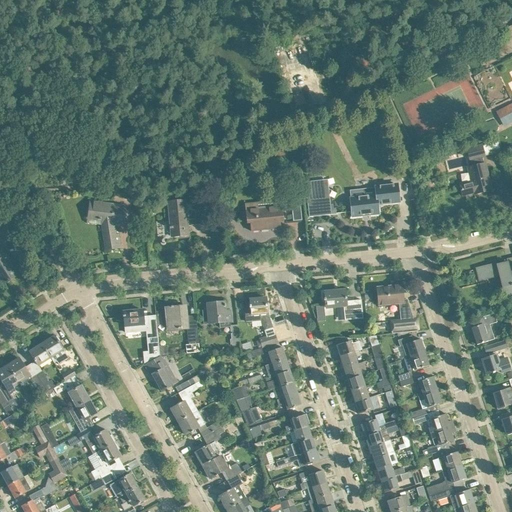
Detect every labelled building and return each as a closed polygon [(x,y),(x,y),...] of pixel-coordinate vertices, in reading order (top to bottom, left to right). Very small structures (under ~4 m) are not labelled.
[(511,103),(496,112),(504,127),(511,122),(511,103)] [(443,136),(447,146),(462,140),(458,130),(443,136)] [(472,182),(460,185),(460,186),(462,195),(474,193),(474,194),(491,190),(489,180),(485,163),(483,163),(482,158),(486,157),(485,156),(501,152),(499,142),(482,145),(482,144),(466,148),(469,161),(471,160),(473,166),(468,167),(472,182)] [(331,215),(331,214),(329,196),(328,197),(326,185),(321,180),(305,182),(309,217),(331,215)] [(375,194),(349,197),(351,213),(352,213),(352,216),(370,214),(370,212),(378,212),(378,214),(378,213),(377,201),(399,199),(397,184),(374,187),(375,194)] [(300,199),(291,200),(293,221),(302,220),(300,199)] [(186,200),(167,202),(169,227),(169,229),(170,229),(171,237),(189,235),(188,226),(196,225),(208,224),(208,222),(214,221),(212,210),(207,211),(195,212),(195,219),(187,220),(186,200)] [(115,235),(113,226),(113,221),(124,220),(126,206),(102,203),(102,202),(90,201),(89,209),(91,209),(90,217),(98,218),(98,220),(100,220),(101,219),(104,219),(103,223),(102,223),(106,249),(120,247),(118,235),(115,235)] [(280,201),(246,204),(247,214),(246,215),(247,223),(246,223),(246,224),(250,223),(251,231),(281,228),(280,222),(284,222),(284,221),(283,222),(280,201)] [(0,223),(0,230),(5,240),(11,237),(3,222),(0,223)] [(2,249),(0,249),(0,270),(8,283),(9,282),(9,280),(17,275),(8,260),(9,260),(2,249)] [(479,280),(489,278),(499,275),(505,296),(511,294),(511,268),(509,270),(507,263),(497,265),(492,267),(492,265),(476,269),(479,280)] [(377,288),(378,298),(378,305),(398,303),(399,313),(401,313),(402,323),(389,324),(390,334),(418,331),(407,299),(403,300),(402,285),(392,285),(392,287),(377,288)] [(325,294),(323,294),(324,301),(325,301),(326,308),(327,308),(344,306),(344,313),(345,320),(363,318),(361,300),(358,300),(350,301),(346,301),(345,290),(325,292),(325,294)] [(245,309),(246,319),(246,322),(261,320),(266,337),(260,339),(262,348),(278,343),(268,313),(266,298),(250,300),(250,305),(249,306),(249,308),(250,308),(250,309),(245,310),(245,309)] [(209,303),(210,310),(203,311),(204,324),(219,323),(220,328),(230,327),(231,339),(230,339),(231,345),(239,344),(237,325),(231,325),(230,311),(225,311),(225,307),(226,306),(225,305),(224,305),(224,302),(209,303)] [(167,308),(168,318),(169,329),(181,328),(182,329),(187,329),(189,344),(186,345),(187,354),(200,352),(196,316),(186,317),(185,306),(173,307),(173,306),(171,306),(171,307),(167,308)] [(323,306),(316,307),(317,314),(324,313),(323,306)] [(124,315),(123,315),(123,317),(124,317),(125,326),(124,326),(125,333),(142,331),(149,330),(148,327),(147,317),(143,317),(142,310),(124,312),(124,315)] [(497,322),(494,314),(491,315),(473,321),(475,327),(471,328),(477,345),(494,339),(490,324),(497,322)] [(55,336),(42,344),(51,358),(51,357),(54,363),(57,361),(59,364),(69,358),(64,351),(63,352),(62,351),(63,350),(59,343),(59,342),(58,340),(58,341),(55,336)] [(369,336),(372,346),(379,344),(376,336),(369,336)] [(401,339),(387,344),(389,350),(402,345),(401,339)] [(420,339),(411,342),(406,344),(409,352),(404,353),(406,358),(404,359),(425,352),(420,339)] [(488,354),(490,357),(482,360),(487,374),(492,372),(493,373),(495,373),(494,372),(500,370),(501,373),(510,370),(506,358),(503,349),(506,348),(504,340),(484,347),(486,354),(488,354)] [(350,341),(346,342),(336,345),(340,357),(362,349),(359,341),(351,344),(350,341)] [(42,344),(29,352),(34,359),(33,359),(34,362),(30,365),(47,393),(55,387),(51,380),(49,382),(42,371),(41,371),(38,366),(51,358),(42,344)] [(160,356),(159,344),(150,345),(152,361),(153,360),(160,356)] [(382,355),(379,344),(372,346),(371,347),(375,358),(382,355)] [(282,347),(273,350),(268,352),(272,364),(265,366),(286,359),(282,347)] [(264,354),(262,348),(246,353),(248,359),(264,354)] [(340,357),(344,368),(358,363),(356,357),(360,356),(359,351),(340,357)] [(425,352),(404,359),(409,372),(429,366),(425,352)] [(382,356),(382,355),(375,358),(369,360),(370,363),(375,362),(378,370),(384,367),(380,356),(382,356)] [(164,361),(161,356),(160,356),(153,360),(152,361),(144,365),(150,363),(155,373),(152,375),(161,391),(171,386),(171,385),(177,382),(165,360),(164,361)] [(19,358),(8,366),(19,383),(30,376),(43,396),(45,394),(47,393),(30,365),(25,367),(19,358)] [(290,370),(286,359),(265,366),(269,377),(290,370)] [(361,375),(358,363),(344,368),(347,380),(361,375)] [(8,366),(0,370),(0,378),(2,382),(0,382),(0,389),(0,390),(12,409),(14,413),(19,409),(17,406),(13,399),(11,394),(15,390),(13,387),(19,383),(8,366)] [(384,368),(384,367),(378,370),(379,369),(383,380),(388,379),(384,368)] [(72,369),(62,376),(65,381),(75,375),(76,375),(72,369)] [(293,382),(290,370),(269,377),(265,379),(269,390),(279,386),(293,382)] [(413,377),(411,372),(390,378),(392,384),(400,381),(413,377)] [(260,375),(239,382),(240,387),(245,385),(262,380),(260,375)] [(365,386),(361,375),(347,380),(351,391),(365,386)] [(415,383),(413,377),(400,381),(401,387),(415,383)] [(432,377),(423,380),(418,381),(421,389),(416,391),(418,396),(437,390),(432,377)] [(195,384),(192,379),(180,385),(183,390),(195,384)] [(391,389),(388,379),(383,380),(383,381),(376,383),(378,390),(384,388),(384,391),(391,389)] [(47,393),(45,394),(49,400),(51,398),(56,395),(66,389),(69,387),(65,381),(55,387),(47,393)] [(297,393),(293,382),(279,386),(279,387),(272,389),(276,400),(297,393)] [(198,389),(195,384),(183,390),(178,393),(183,402),(171,409),(178,422),(198,411),(191,398),(194,396),(192,393),(198,389)] [(240,387),(231,390),(236,400),(249,396),(245,385),(240,387)] [(81,386),(73,390),(68,393),(76,407),(89,399),(81,386)] [(369,398),(365,386),(351,391),(355,402),(369,398)] [(511,388),(503,391),(493,394),(495,401),(494,401),(497,409),(502,408),(502,407),(511,403),(511,388)] [(0,390),(0,389),(0,402),(3,408),(9,417),(15,413),(14,413),(12,409),(0,390)] [(441,403),(437,390),(418,396),(420,401),(425,400),(427,408),(441,403)] [(392,391),(385,393),(390,408),(397,406),(392,391)] [(301,405),(297,393),(276,400),(277,400),(279,407),(285,404),(287,410),(301,405)] [(377,395),(369,398),(355,402),(359,414),(380,407),(377,395)] [(249,409),(245,398),(242,399),(236,401),(241,412),(249,409)] [(97,413),(89,399),(76,407),(84,420),(97,413)] [(250,410),(249,409),(241,412),(248,426),(256,423),(250,409),(250,410)] [(440,416),(438,410),(412,419),(414,425),(426,421),(430,434),(453,426),(451,421),(447,422),(445,414),(440,416)] [(306,414),(290,419),(292,425),(285,427),(287,433),(294,431),(308,426),(307,422),(309,421),(306,414)] [(0,444),(4,443),(10,439),(8,435),(4,428),(7,427),(6,425),(15,419),(12,415),(9,417),(0,421),(0,444)] [(178,422),(185,435),(199,428),(192,415),(178,422)] [(511,416),(511,417),(502,420),(506,434),(511,432),(511,416)] [(376,419),(371,421),(362,424),(366,435),(396,425),(394,421),(385,423),(386,424),(378,426),(376,419)] [(277,427),(275,421),(249,429),(253,438),(262,435),(261,431),(277,427)] [(47,424),(40,427),(47,440),(54,437),(47,424)] [(396,426),(396,425),(366,435),(369,447),(383,442),(380,431),(396,426)] [(213,431),(210,426),(201,431),(204,436),(221,427),(221,426),(213,431)] [(312,438),(308,426),(294,431),(298,442),(312,438)] [(453,426),(430,434),(435,447),(422,451),(424,457),(449,448),(447,443),(454,441),(451,433),(455,432),(453,426)] [(224,432),(221,427),(204,436),(208,445),(195,452),(203,466),(222,455),(215,442),(221,438),(219,435),(224,432)] [(77,435),(69,439),(72,446),(81,441),(92,435),(89,428),(81,433),(77,434),(77,435)] [(98,435),(86,441),(93,455),(94,454),(100,451),(114,443),(116,442),(112,434),(109,436),(106,430),(98,435)] [(404,444),(398,446),(399,449),(412,445),(408,435),(402,437),(404,444)] [(315,449),(312,438),(298,442),(301,454),(315,449)] [(394,451),(390,440),(369,447),(373,458),(387,453),(394,451)] [(35,449),(40,458),(46,455),(50,463),(58,458),(49,442),(42,445),(35,449)] [(101,467),(91,472),(96,481),(101,478),(113,472),(108,463),(121,456),(118,450),(120,449),(116,442),(114,443),(100,451),(94,454),(101,467)] [(10,454),(4,443),(0,444),(0,461),(6,458),(9,462),(24,455),(27,453),(23,446),(10,454)] [(414,452),(412,445),(399,449),(399,450),(405,448),(406,451),(408,450),(409,454),(414,452)] [(451,454),(449,448),(424,457),(437,452),(439,458),(438,458),(442,471),(461,465),(457,452),(451,454)] [(301,454),(276,462),(278,467),(298,460),(300,467),(319,461),(315,449),(301,454)] [(259,455),(262,465),(263,466),(269,464),(265,453),(259,455)] [(373,458),(377,470),(391,465),(387,453),(373,458)] [(222,455),(203,466),(210,479),(223,471),(228,480),(237,475),(232,466),(229,467),(222,455)] [(67,475),(58,458),(50,463),(54,471),(49,474),(54,483),(67,475)] [(24,477),(17,464),(1,473),(8,486),(24,477)] [(377,470),(380,481),(395,477),(391,465),(377,470)] [(461,465),(442,471),(446,485),(466,478),(461,465)] [(418,470),(395,477),(380,481),(384,493),(398,488),(397,483),(402,481),(402,480),(412,477),(415,485),(422,483),(418,470)] [(322,471),(313,474),(308,475),(310,481),(303,483),(300,484),(302,490),(326,482),(322,471)] [(113,472),(101,478),(105,485),(111,481),(116,478),(113,472)] [(116,482),(110,485),(117,498),(119,497),(124,495),(123,494),(138,487),(130,474),(122,478),(116,482)] [(242,484),(237,475),(228,480),(233,489),(229,491),(228,490),(226,491),(227,492),(219,496),(227,509),(246,498),(239,486),(242,484)] [(8,486),(15,498),(31,489),(24,477),(8,486)] [(330,494),(326,482),(312,487),(316,498),(330,494)] [(437,484),(426,488),(429,496),(430,496),(440,493),(437,484)] [(54,490),(51,485),(31,495),(34,501),(33,502),(33,501),(22,507),(24,511),(41,511),(45,510),(39,499),(50,493),(49,492),(54,490)] [(427,500),(423,486),(416,488),(421,503),(427,500)] [(124,495),(119,497),(123,504),(121,505),(124,511),(133,506),(136,505),(145,500),(138,487),(123,494),(124,495)] [(287,495),(285,489),(278,492),(280,498),(287,495)] [(469,489),(460,493),(449,496),(453,509),(474,503),(469,489)] [(442,498),(440,493),(430,496),(432,502),(442,498)] [(76,494),(70,497),(78,511),(82,511),(85,510),(76,494)] [(334,505),(330,494),(316,498),(318,504),(314,505),(316,511),(334,505)] [(410,506),(407,495),(387,501),(390,511),(392,511),(412,506),(410,506)] [(250,505),(246,498),(227,509),(228,511),(245,511),(244,509),(250,505)] [(288,500),(280,503),(282,509),(290,507),(288,500)] [(430,511),(431,511),(427,500),(421,503),(423,502),(424,506),(425,511),(430,511)] [(476,511),(474,503),(453,509),(454,511),(476,511)]
